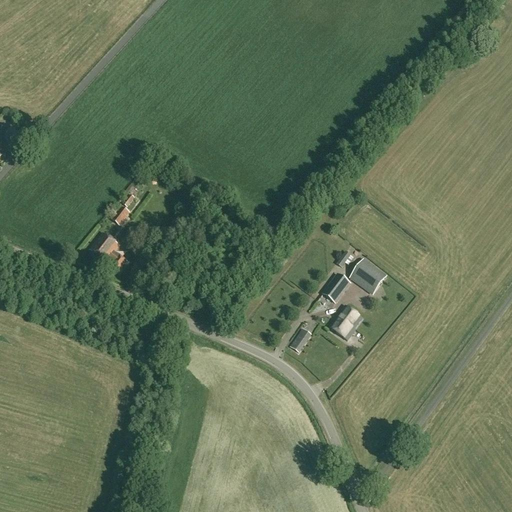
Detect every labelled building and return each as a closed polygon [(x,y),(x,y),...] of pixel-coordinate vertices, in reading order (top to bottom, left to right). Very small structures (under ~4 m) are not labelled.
[(14,129),(5,138),(16,148),(24,138),(14,129)] [(127,208),(135,199),(130,195),(122,204),(125,206),(127,208)] [(130,214),(122,208),(112,221),(116,223),(120,226),(130,214)] [(262,214),(259,217),(269,225),(272,221),(262,214)] [(106,264),(111,257),(115,260),(111,266),(120,272),(127,261),(119,255),(117,257),(113,254),(119,246),(103,234),(89,251),(106,264)] [(343,269),(352,256),(346,252),(337,264),(343,269)] [(363,260),(349,279),(372,296),(387,277),(363,260)] [(336,305),(351,285),(337,274),(322,295),(336,305)] [(354,330),(362,319),(345,307),(329,328),(348,342),(356,331),(354,330)] [(299,354),(311,336),(303,330),(291,348),(299,354)] [(182,350),(185,343),(180,340),(177,348),(182,350)]
